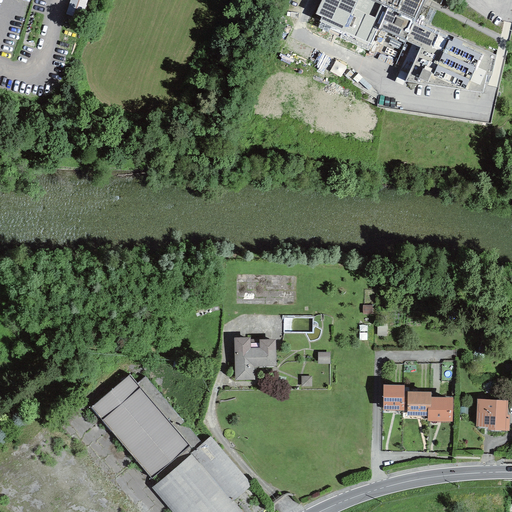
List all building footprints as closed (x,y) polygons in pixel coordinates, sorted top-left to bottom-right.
[(70,0),(68,14),(84,17),(87,0),(70,0)] [(424,0),(321,0),(315,14),(321,17),(317,27),(368,50),(379,28),(421,47),(405,81),(483,93),(486,75),(491,76),(495,54),(415,19),(424,0)] [(331,70),(342,75),(347,63),(336,58),(331,70)] [(275,338),(233,338),(233,382),(254,382),(254,365),(275,365),(275,338)] [(330,352),(318,352),(318,363),(330,363),(330,352)] [(92,406),(151,479),(190,447),(131,375),(92,406)] [(311,376),(301,376),(301,386),(311,386),(311,376)] [(409,386),(384,386),(384,412),(407,412),(407,418),(430,418),(430,423),(455,423),(455,400),(432,400),(432,394),(409,394),(409,386)] [(511,403),(477,401),(475,430),(508,432),(511,403)] [(210,438),(151,488),(171,511),(242,511),(233,501),(251,486),(210,438)]
